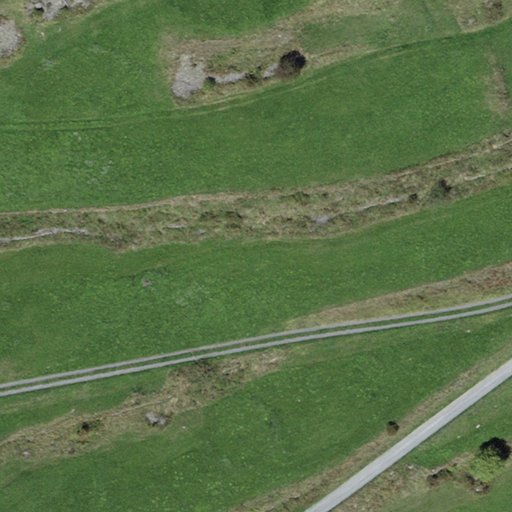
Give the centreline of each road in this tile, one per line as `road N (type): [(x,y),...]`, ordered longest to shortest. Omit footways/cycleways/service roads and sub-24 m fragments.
road 1 (track): [(0,391),(511,299)]
road 2 (track): [(511,361),(312,511)]
